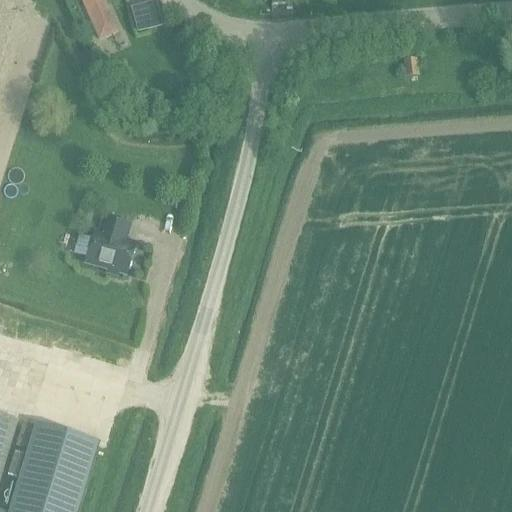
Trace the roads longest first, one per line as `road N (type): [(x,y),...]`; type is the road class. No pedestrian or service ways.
road 1 (tertiary): [(146,511),(233,218),(272,36)]
road 2 (unclassified): [(272,36),(511,15)]
